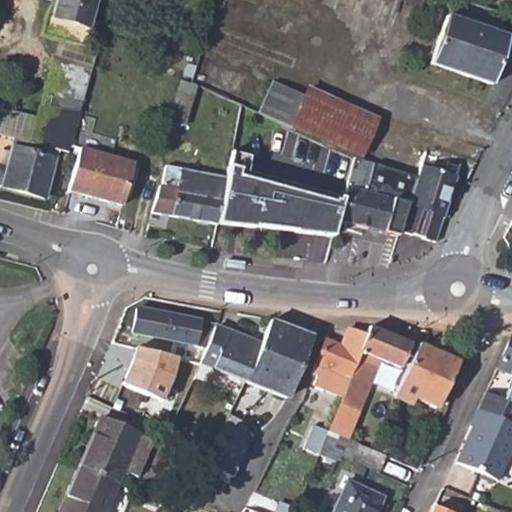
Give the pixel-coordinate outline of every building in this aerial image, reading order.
[(56,0),(47,36),(59,39),(83,46),(93,8),(63,0),(56,0)] [(95,0),(63,0),(93,8),(95,0)] [(430,64),(492,85),(507,37),(447,17),(430,64)] [(54,56),(92,66),(97,49),(83,46),(59,39),(54,56)] [(92,66),(54,56),(31,142),(33,143),(68,153),(69,149),(78,114),(92,66)] [(189,83),(180,80),(162,138),(159,151),(190,160),(199,131),(185,127),(196,86),(189,83)] [(272,82),(257,114),(288,129),(290,126),(303,96),(272,82)] [(290,126),(360,158),(376,122),(306,90),(303,96),(290,126)] [(0,132),(31,135),(33,113),(0,110),(0,132)] [(69,149),(78,151),(79,148),(86,150),(95,119),(78,114),(69,149)] [(31,142),(15,137),(6,168),(0,166),(0,186),(44,199),(55,160),(29,152),(33,143),(31,142)] [(324,209),(338,213),(353,158),(315,141),(310,154),(318,159),(328,163),(326,170),(323,183),(326,185),(321,205),(324,209)] [(133,163),(86,150),(79,148),(78,151),(68,190),(121,205),(133,163)] [(415,180),(353,158),(338,213),(336,221),(396,238),(398,232),(415,180)] [(316,165),(326,170),(328,163),(318,159),(316,165)] [(420,166),(415,180),(398,232),(435,244),(457,178),(420,166)] [(151,214),(215,225),(224,177),(166,168),(161,187),(159,186),(151,214)] [(293,218),(283,217),(262,213),(265,199),(286,202),(289,183),(265,179),(265,184),(231,178),(224,177),(215,225),(223,226),(290,238),(293,218)] [(262,213),(283,217),(286,202),(265,199),(262,213)] [(242,262),(221,260),(220,269),(241,271),(242,262)] [(130,333),(201,346),(210,326),(212,322),(135,309),(130,333)] [(305,337),(266,322),(256,344),(240,384),(279,400),(305,337)] [(193,364),(237,383),(240,384),(256,344),(210,326),(201,346),(193,364)] [(405,345),(363,328),(360,336),(338,393),(336,398),(333,404),(352,412),(373,361),(394,369),(405,345)] [(342,330),(336,346),(319,339),(304,375),(309,377),(306,386),(336,398),(360,336),(342,330)] [(481,395),(474,411),(507,427),(511,416),(511,340),(508,339),(493,371),(509,377),(498,402),(481,395)] [(453,361),(415,345),(392,394),(405,401),(407,396),(432,407),(453,361)] [(242,411),(227,405),(205,455),(200,466),(228,479),(247,436),(238,421),(242,411)] [(511,446),(511,444),(511,439),(504,435),(507,427),(474,411),(465,428),(467,430),(463,439),(477,446),(466,470),(490,481),(507,444),(511,446)] [(95,419),(73,466),(112,484),(133,437),(95,419)] [(330,430),(324,428),(323,431),(320,440),(319,442),(315,452),(331,458),(342,463),(351,443),(329,433),(330,430)] [(301,452),(312,458),(315,452),(319,442),(320,440),(308,434),(301,452)] [(451,464),(466,470),(477,446),(463,439),(451,464)] [(352,467),(370,475),(378,455),(367,450),(351,443),(342,463),(352,467)] [(327,464),(331,458),(315,452),(312,458),(327,464)] [(98,511),(112,484),(73,466),(51,511),(98,511)] [(343,484),(330,511),(372,511),(377,500),(343,484)]
